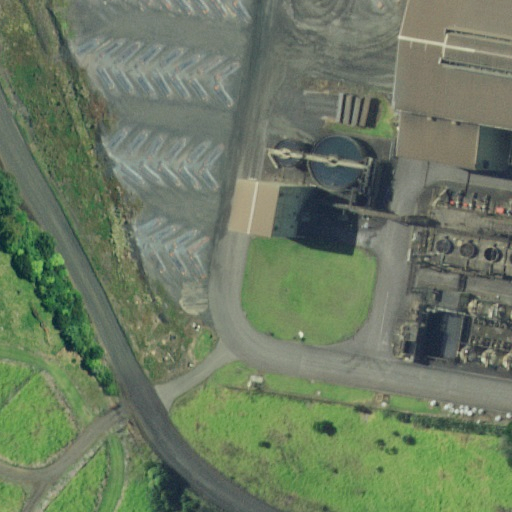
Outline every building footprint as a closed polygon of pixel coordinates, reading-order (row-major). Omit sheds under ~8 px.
[(511,0),(470,0),(445,151),(511,162),(511,0)] [(277,180),(268,231),(314,238),(322,188),(277,180)] [(483,311),(484,312),(487,313),(489,314),(491,313),(494,312),(495,310),(496,308),(496,306),(495,303),(494,301),(492,300),(489,299),(487,300),(485,301),(483,302),(482,304),(482,306),(482,308),(483,311)] [(479,356),(480,358),(482,359),(485,360),(487,359),(489,358),(491,356),(492,354),(492,351),(491,349),(490,347),(488,346),(485,345),(483,346),(481,346),(479,348),(478,350),(478,352),(478,354),(479,356)] [(501,361),(502,363),(504,364),(507,365),(509,364),(511,363),(511,362),(511,352),(509,351),(507,350),(505,350),(503,351),(501,353),(500,355),(499,357),(500,359),(501,361)]
